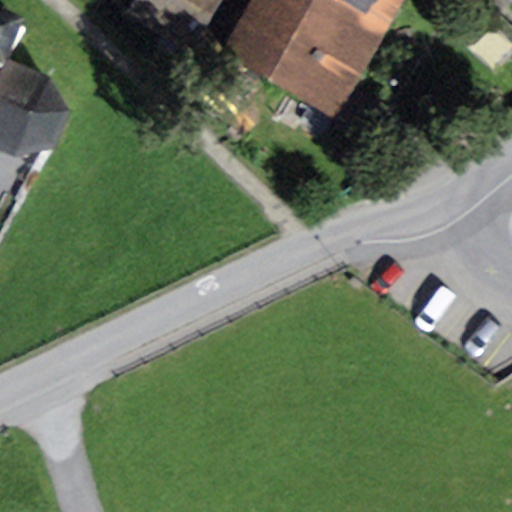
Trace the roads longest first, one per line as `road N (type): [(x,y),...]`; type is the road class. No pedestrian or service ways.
road 1 (tertiary): [(511,150),(0,392)]
road 2 (track): [(33,376),(86,511)]
